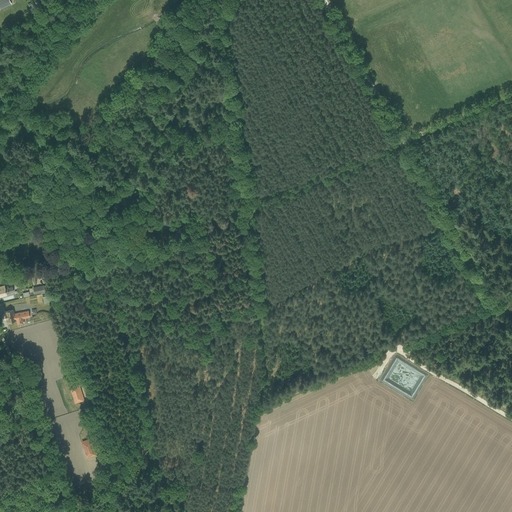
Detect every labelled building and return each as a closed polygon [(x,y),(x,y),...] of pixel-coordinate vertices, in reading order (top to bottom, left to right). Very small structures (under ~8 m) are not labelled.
[(4,286),(0,286),(0,295),(4,295),(4,296),(7,295),(11,294),(10,292),(14,291),(12,287),(8,288),(8,286),(5,287),(4,286)] [(13,310),(9,310),(5,311),(7,322),(15,320),(30,317),(28,311),(14,314),(13,310)] [(393,371),(397,364),(423,378),(424,375),(418,372),(420,368),(412,364),(411,366),(395,358),(392,363),(393,364),(389,369),(393,371)] [(392,385),(391,387),(409,397),(411,392),(390,380),(388,383),(392,385)] [(79,383),(70,386),(75,403),(84,400),(79,383)] [(91,438),(81,441),(87,458),(96,455),(91,438)]
